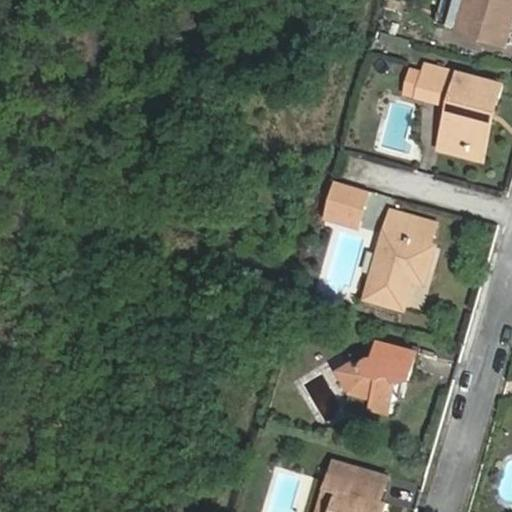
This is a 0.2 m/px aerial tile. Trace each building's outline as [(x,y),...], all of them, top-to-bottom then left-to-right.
[(511,0),(474,0),(464,35),(505,47),(511,23),(511,0)] [(490,105),(499,107),(504,89),(429,70),(420,100),(451,109),(442,143),(477,153),(490,105)] [(490,105),(477,153),(486,156),(499,107),(490,105)] [(486,156),(477,153),(442,143),(439,153),(484,164),(486,156)] [(465,181),(470,164),(444,157),(439,174),(465,181)] [(337,185),(326,224),(360,234),(371,195),(337,185)] [(373,298),(407,308),(415,281),(418,271),(430,274),(437,251),(431,250),(437,228),(398,216),(373,298)] [(415,281),(426,285),(430,274),(418,271),(415,281)] [(416,381),(422,355),(384,346),(378,364),(374,362),(370,363),(366,366),(365,370),(358,369),(344,377),(356,396),(380,402),(378,411),(397,415),(398,406),(404,402),(398,388),(416,381)] [(386,505),(393,482),(339,466),(332,490),(349,495),(343,511),(393,511),(395,508),(386,505)]
